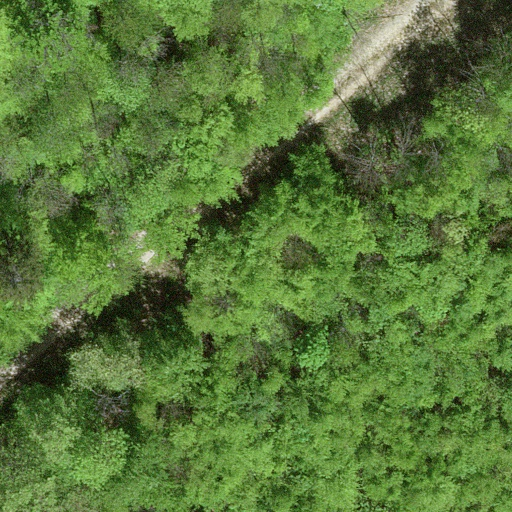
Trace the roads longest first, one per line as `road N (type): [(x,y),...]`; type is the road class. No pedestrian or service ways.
road 1 (track): [(438,0),(206,196)]
road 2 (track): [(206,196),(0,370)]
